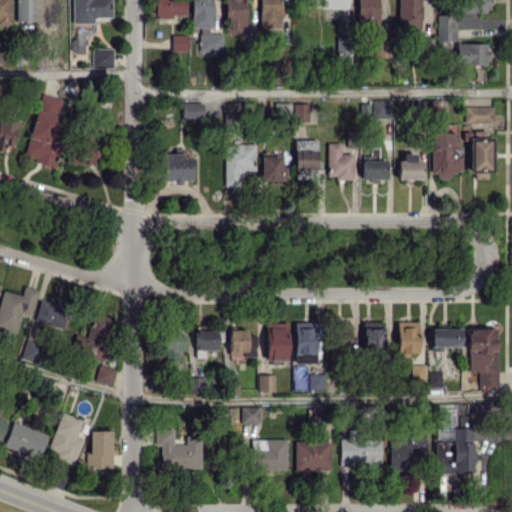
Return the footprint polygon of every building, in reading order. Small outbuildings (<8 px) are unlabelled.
[(9,0),(0,0),(0,22),(9,22),(9,0)] [(14,0),(15,21),(34,21),(33,0),(14,0)] [(62,33),(61,0),(40,0),(41,33),(62,33)] [(70,0),(71,23),(93,23),(93,17),(111,16),(110,0),(70,0)] [(184,14),(184,0),(152,0),(153,17),(172,18),(172,14),(184,14)] [(221,33),(211,33),(210,0),(190,0),(190,27),(198,27),(198,51),(207,51),(207,54),(221,54),(221,33)] [(223,0),(224,33),(244,32),(243,0),(223,0)] [(279,0),(258,0),(259,27),(280,26),(279,0)] [(377,0),(355,0),(356,23),(378,23),(377,0)] [(419,0),(396,0),(396,27),(419,27),(419,0)] [(460,0),(461,11),(489,11),(488,0),(460,0)] [(186,35),(171,34),(171,55),(186,55),(186,35)] [(334,62),(349,62),(350,37),(335,37),(334,62)] [(486,42),(455,43),(455,65),(487,64),(486,42)] [(112,48),(91,48),(91,68),(112,68),(112,48)] [(65,68),(64,51),(40,52),(41,69),(65,68)] [(23,158),(54,165),(59,142),(52,140),(62,98),(39,93),(23,158)] [(361,99),(361,116),(391,118),(391,100),(361,99)] [(202,118),(202,102),(181,103),(181,118),(202,118)] [(491,122),(492,106),(462,106),(462,122),(491,122)] [(5,145),(12,146),(18,120),(0,115),(0,151),(3,152),(5,145)] [(458,172),(458,124),(438,124),(438,132),(430,132),(429,173),(436,173),(436,179),(448,179),(448,172),(458,172)] [(490,179),(491,137),(470,137),(470,132),(461,131),(461,140),(468,141),(467,178),(490,179)] [(102,142),(68,137),(64,161),(99,166),(102,142)] [(315,140),(293,140),(293,169),(315,169),(315,140)] [(254,144),(223,143),(222,186),(240,186),(240,170),(254,170),(254,144)] [(339,143),(325,143),(325,178),(352,178),(352,153),(339,153),(339,143)] [(361,180),(385,180),(384,159),(377,160),(377,148),(369,148),(369,159),(360,160),(361,180)] [(397,179),(421,178),(420,160),(414,160),(414,153),(397,153),(397,179)] [(191,180),(191,154),(162,154),(161,179),(172,179),(172,183),(181,183),(181,179),(191,180)] [(258,156),(259,180),(285,180),(285,166),(280,166),(280,155),(258,156)] [(36,289),(23,286),(20,295),(1,290),(0,292),(0,328),(15,332),(20,312),(30,315),(36,289)] [(55,300),(54,304),(39,299),(33,320),(62,329),(70,304),(55,300)] [(102,360),(113,318),(91,312),(81,355),(102,360)] [(292,322),(293,363),(315,363),(314,321),(292,322)] [(361,347),(382,347),(383,322),(361,321),(361,347)] [(395,352),(417,352),(416,321),(395,321),(395,352)] [(264,360),(285,360),(286,322),(264,322),(264,360)] [(350,351),(350,327),(331,326),(331,350),(350,351)] [(465,328),(466,371),(476,371),(476,386),(496,385),(495,327),(465,328)] [(428,328),(429,351),(441,351),(441,347),(459,346),(459,328),(428,328)] [(193,330),(194,349),(216,348),(215,340),(222,340),(221,329),(193,330)] [(254,358),(254,335),(246,335),(245,329),(227,329),(227,358),(254,358)] [(178,359),(177,351),(186,350),(185,334),(159,334),(159,351),(165,351),(165,359),(178,359)] [(40,345),(25,340),(19,357),(34,362),(37,355),(33,353),(35,350),(38,351),(40,345)] [(93,381),(111,385),(115,368),(98,364),(93,381)] [(424,364),(410,364),(409,385),(423,385),(424,364)] [(322,390),(323,374),(307,373),(307,390),(322,390)] [(274,374),(257,374),(256,390),(273,391),(274,374)] [(203,376),(187,377),(187,393),(203,392),(203,376)] [(480,404),(455,403),(454,424),(479,425),(480,404)] [(258,406),(239,406),(239,422),(259,421),(258,406)] [(81,419),(59,412),(45,453),(73,463),(81,439),(74,436),(81,419)] [(46,434),(12,421),(2,445),(36,459),(46,434)] [(450,459),(436,459),(436,472),(471,473),(472,428),(451,427),(450,459)] [(172,428),(154,428),(154,445),(159,445),(158,466),(199,467),(200,436),(184,435),(184,444),(172,444),(172,428)] [(111,430),(89,430),(88,468),(110,468),(111,430)] [(425,433),(404,432),(404,440),(387,440),(387,468),(411,469),(411,460),(425,460),(425,433)] [(285,438),(251,439),(252,470),(285,470),(285,438)] [(338,438),(338,467),(379,467),(379,438),(338,438)] [(329,441),(292,442),(293,471),(330,470),(329,441)]
